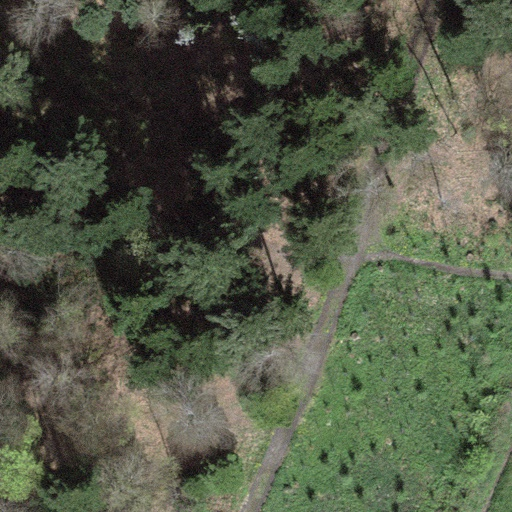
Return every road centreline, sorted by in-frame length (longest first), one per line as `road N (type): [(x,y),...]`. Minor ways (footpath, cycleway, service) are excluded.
road 1 (track): [(489,0),(384,318),(224,511)]
road 2 (track): [(316,400),(0,408)]
